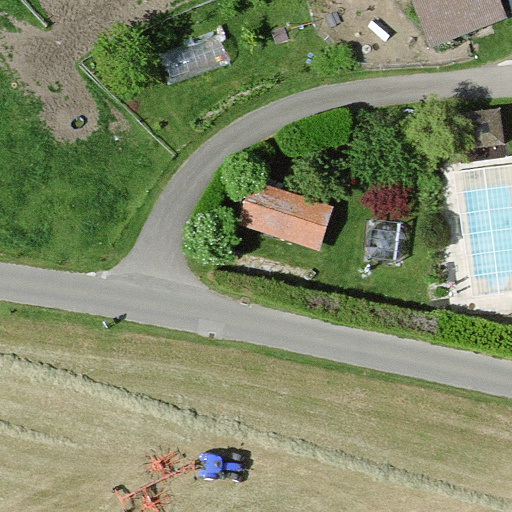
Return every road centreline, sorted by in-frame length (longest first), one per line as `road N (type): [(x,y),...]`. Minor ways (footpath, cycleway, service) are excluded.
road 1 (unclassified): [(511,385),(0,281)]
road 2 (track): [(140,304),(186,164),(245,117),(305,95),(511,77)]
